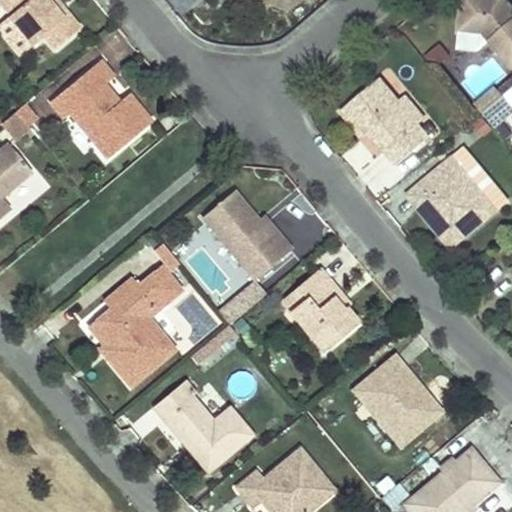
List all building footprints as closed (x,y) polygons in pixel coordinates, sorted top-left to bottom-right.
[(0,0),(0,1),(11,15),(9,17),(33,45),(46,35),(56,48),(81,27),(69,13),(65,17),(50,0),(0,0)] [(69,13),(58,0),(50,0),(65,17),(69,13)] [(245,0),(267,10),(271,0),(245,0)] [(502,0),(462,0),(458,51),(471,45),(484,34),(511,68),(511,9),(505,15),(502,11),(502,0)] [(511,9),(511,7),(506,0),(502,0),(502,11),(505,15),(511,9)] [(102,60),(78,79),(89,94),(69,111),(105,157),(151,120),(130,94),(121,101),(116,105),(110,98),(115,94),(103,80),(112,72),(102,60)] [(49,102),(61,117),(69,111),(89,94),(78,79),(49,102)] [(379,80),(339,113),(361,139),(367,134),(368,133),(373,129),(389,149),(384,153),(395,166),(428,138),(415,124),(397,101),(379,80)] [(115,94),(110,98),(116,105),(121,101),(115,94)] [(423,118),(404,95),(397,101),(415,124),(423,118)] [(511,113),(511,104),(504,95),(482,113),(495,128),(511,113)] [(37,119),(24,104),(16,111),(28,126),(37,119)] [(28,126),(16,111),(8,117),(2,122),(16,140),(30,129),(28,126)] [(389,149),(373,129),(368,133),(367,134),(384,153),(389,149)] [(0,215),(9,208),(0,196),(0,182),(1,181),(6,188),(31,169),(8,142),(0,148),(0,215)] [(454,176),(462,170),(452,159),(445,165),(454,176)] [(454,176),(445,165),(413,191),(423,203),(416,209),(418,210),(441,237),(449,247),(494,209),(462,170),(454,176)] [(272,240),(256,221),(230,190),(200,215),(252,278),(289,248),(278,235),(272,240)] [(423,203),(413,191),(407,197),(416,209),(423,203)] [(272,240),(278,235),(262,216),(256,221),(272,240)] [(171,271),(179,265),(162,244),(154,251),(171,271)] [(183,290),(163,266),(140,286),(133,278),(122,287),(128,295),(111,309),(95,323),(117,350),(107,359),(131,387),(176,349),(150,318),(183,290)] [(316,269),(293,289),(303,300),(288,312),(298,324),(322,352),(355,324),(343,310),(341,312),(330,299),(337,294),(316,269)] [(240,314),(265,294),(252,278),(227,299),(240,314)] [(128,295),(122,287),(105,302),(111,309),(128,295)] [(303,300),(293,289),(279,301),(288,312),(303,300)] [(341,312),(343,310),(348,307),(337,294),(330,299),(341,312)] [(229,324),(240,314),(227,299),(216,309),(229,324)] [(117,350),(95,323),(90,327),(105,346),(100,350),(107,359),(117,350)] [(406,367),(396,355),(354,390),(401,447),(443,411),(431,397),(427,401),(402,370),(406,367)] [(431,397),(406,367),(402,370),(427,401),(431,397)] [(196,395),(185,383),(153,410),(206,474),(252,437),(230,409),(212,423),(192,398),(196,395)] [(309,511),(336,490),(301,448),(264,478),(258,470),(238,487),(254,507),(262,501),(271,511),(277,511),(280,510),(281,511),(309,511)] [(471,450),(404,505),(410,511),(462,511),(498,483),(471,450)] [(393,474),(376,484),(391,508),(408,497),(393,474)]
